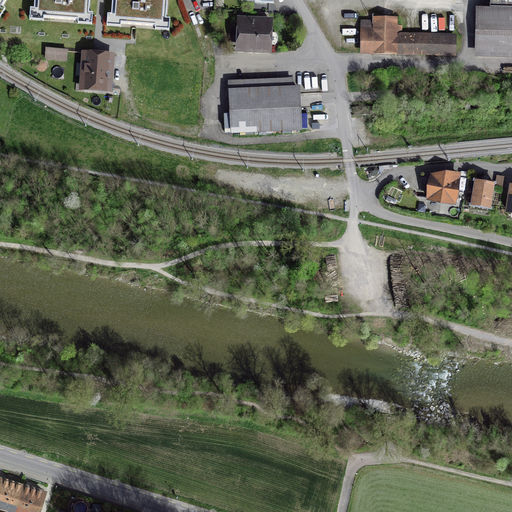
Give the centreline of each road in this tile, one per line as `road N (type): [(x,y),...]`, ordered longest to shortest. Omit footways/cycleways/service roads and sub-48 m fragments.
road 1 (track): [(0,243),(156,266),(185,284),(327,317),(400,313),(511,343)]
road 2 (residential): [(295,0),(328,62),(351,188),(364,197)]
road 3 (track): [(352,244),(229,244),(156,266)]
road 4 (secondary): [(0,457),(177,511)]
road 5 (unknown): [(183,0),(200,40),(223,62),(328,62)]
road 6 (residential): [(364,197),(397,171),(511,164)]
road 7 (residential): [(364,197),(386,214),(511,243)]
road 8 (track): [(351,188),(352,244),(370,313)]
